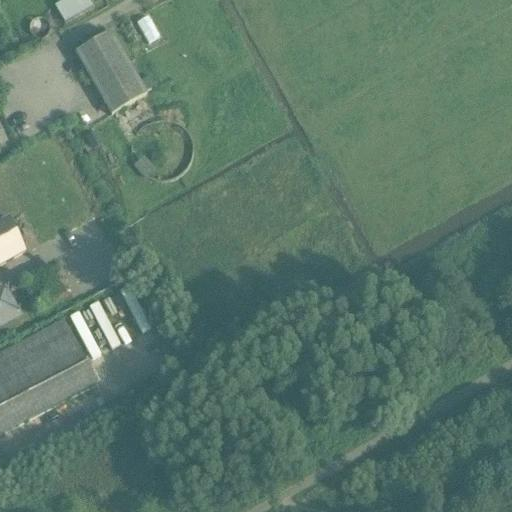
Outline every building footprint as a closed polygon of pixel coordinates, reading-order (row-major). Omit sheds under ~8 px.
[(92,10),(86,0),(65,0),(55,6),(64,24),(92,10)] [(148,19),(136,25),(147,46),(159,39),(148,19)] [(110,34),(74,55),(110,117),(146,97),(110,34)] [(5,220),(0,222),(0,267),(24,255),(5,220)] [(97,306),(71,320),(93,362),(119,348),(97,306)] [(63,323),(0,355),(0,435),(95,385),(86,367),(63,323)]
